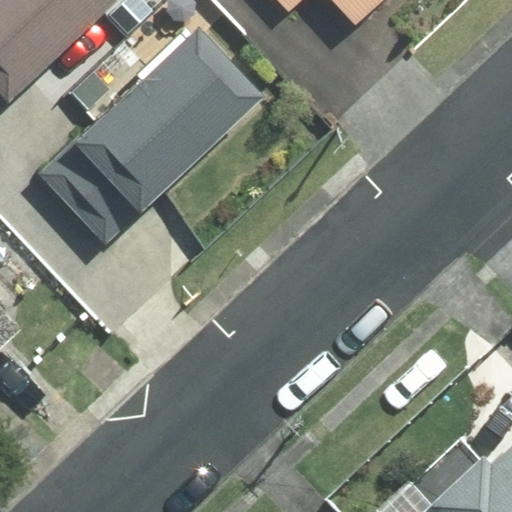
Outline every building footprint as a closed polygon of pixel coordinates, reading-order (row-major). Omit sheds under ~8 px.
[(0,0),(0,107),(116,0),(0,0)] [(276,0),(286,10),(297,0),(336,0),(356,21),(379,0),(276,0)] [(272,87),(200,13),(38,168),(110,242),(272,87)] [(0,341),(21,321),(0,298),(0,341)] [(511,511),(511,438),(426,511),(511,511)]
